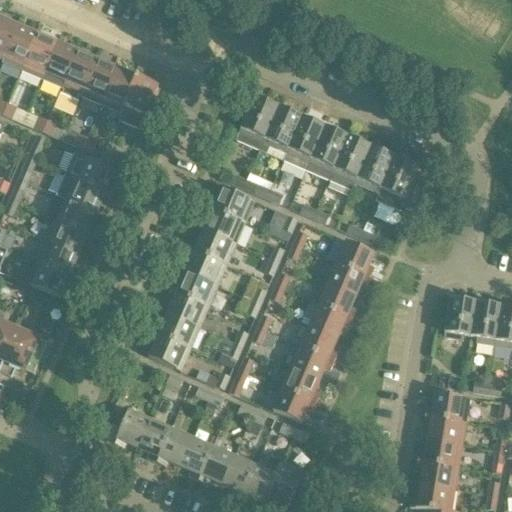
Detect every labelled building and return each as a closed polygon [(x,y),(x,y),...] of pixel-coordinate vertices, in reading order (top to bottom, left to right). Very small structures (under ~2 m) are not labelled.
[(5,58),(18,29),(0,20),(0,61),(3,63),(4,63),(6,59),(5,58)] [(4,63),(3,63),(2,66),(22,74),(38,37),(18,29),(5,58),(6,59),(4,63)] [(57,46),(38,37),(22,74),(42,83),(57,46)] [(57,46),(42,83),(61,92),(77,54),(57,46)] [(97,63),(77,54),(61,92),(62,92),(62,91),(63,92),(61,97),(78,103),(80,99),(81,100),(97,63)] [(117,71),(97,63),(81,100),(101,108),(117,71)] [(117,71),(101,108),(121,117),(122,114),(121,114),(123,109),(124,110),(137,80),(117,71)] [(122,114),(121,117),(118,123),(144,134),(153,115),(147,113),(158,89),(137,80),(124,110),(123,109),(121,114),(122,114)] [(254,99),(239,136),(235,144),(259,154),(278,110),(254,99)] [(16,110),(8,107),(3,119),(11,122),(16,110)] [(278,110),(259,154),(283,164),(302,120),(278,110)] [(42,136),(47,124),(39,120),(34,132),(42,136)] [(324,130),(302,120),(283,164),(306,174),(324,130)] [(56,127),(47,124),(42,136),(51,139),(56,127)] [(324,130),(306,174),(328,184),(347,139),(324,130)] [(82,153),(87,141),(79,137),(74,149),(82,153)] [(347,139),(328,184),(351,194),(356,182),(370,149),(347,139)] [(87,141),(82,153),(90,156),(95,145),(87,141)] [(33,149),(27,161),(36,165),(41,153),(33,149)] [(394,159),(370,149),(356,182),(363,184),(361,189),(378,196),(394,159)] [(102,161),(110,165),(115,153),(107,150),(102,161)] [(115,173),(83,159),(74,156),(65,178),(111,198),(115,189),(109,186),(115,173)] [(378,196),(375,204),(408,218),(425,180),(416,176),(418,170),(394,159),(378,196)] [(36,165),(27,161),(22,174),(30,178),(36,165)] [(236,179),(223,173),(219,182),(232,188),(236,179)] [(111,198),(65,178),(55,199),(64,203),(64,202),(96,216),(102,204),(107,207),(111,198)] [(0,194),(4,197),(9,187),(0,182),(0,194)] [(266,202),(270,194),(257,188),(253,197),(266,202)] [(15,191),(9,203),(18,207),(23,194),(15,191)] [(207,211),(244,227),(254,205),(222,191),(216,204),(210,202),(207,211)] [(282,199),(270,194),(266,202),(278,208),(282,199)] [(64,202),(64,203),(55,223),(93,239),(97,231),(91,228),(96,216),(64,202)] [(18,207),(9,203),(4,216),(12,220),(18,207)] [(312,221),(316,213),(303,207),(299,216),(312,221)] [(244,227),(207,211),(203,220),(208,222),(203,234),(235,248),(244,227)] [(328,218),(316,213),(312,221),(324,227),(328,218)] [(297,223),(288,219),(282,233),(291,237),(297,223)] [(93,239),(55,223),(46,244),(78,258),(84,246),(89,249),(93,239)] [(358,242),(362,234),(350,228),(346,237),(358,242)] [(235,248),(203,234),(198,246),(192,244),(188,253),(226,269),(235,248)] [(375,239),(362,234),(358,242),(371,248),(375,239)] [(293,248),(302,252),(308,239),(299,235),(293,248)] [(78,258),(46,244),(37,265),(75,281),(79,273),(73,270),(78,258)] [(337,267),(370,281),(374,272),(368,270),(374,257),(346,245),(337,267)] [(302,252),(293,248),(287,261),(297,265),(302,252)] [(269,263),(279,267),(285,253),(275,249),(269,263)] [(226,269),(188,253),(185,261),(190,264),(185,276),(217,290),(226,269)] [(279,267),(269,263),(264,276),(273,280),(279,267)] [(75,281),(37,265),(28,287),(60,301),(66,288),(71,290),(75,281)] [(337,267),(328,288),(356,300),(361,288),(366,290),(370,281),(337,267)] [(217,290),(185,276),(180,288),(174,286),(170,294),(208,311),(217,290)] [(274,290),(284,294),(289,281),(280,277),(274,290)] [(356,300),(328,288),(319,309),(352,323),(356,314),(350,312),(356,300)] [(284,294),(274,290),(269,303),(279,307),(284,294)] [(257,291),(252,305),(261,309),(267,295),(257,291)] [(208,311),(170,294),(167,303),(172,306),(167,318),(199,332),(208,311)] [(42,300),(33,297),(28,308),(34,311),(38,309),(42,300)] [(469,340),(475,305),(450,301),(444,340),(463,344),(464,339),(469,340)] [(261,309),(252,305),(246,319),(255,323),(261,309)] [(500,309),(475,305),(469,340),(476,341),(476,346),(494,349),(500,309)] [(319,309),(310,330),(338,342),(343,330),(348,332),(352,323),(319,309)] [(511,310),(500,309),(494,349),(511,351),(511,310)] [(156,327),(152,336),(190,353),(199,332),(167,318),(162,330),(156,327)] [(257,332),(266,336),(272,323),(262,319),(257,332)] [(0,324),(0,371),(17,332),(0,324)] [(310,330),(301,351),(334,365),(338,356),(332,354),(338,342),(310,330)] [(47,345),(17,332),(0,371),(0,375),(11,380),(16,370),(33,377),(47,345)] [(266,336),(257,332),(251,345),(261,349),(266,336)] [(239,333),(233,346),(243,351),(249,337),(239,333)] [(190,353),(152,336),(148,345),(154,348),(148,361),(181,375),(190,353)] [(238,364),(243,351),(233,346),(222,342),(216,355),(238,364)] [(334,365),(301,351),(292,371),(319,383),(325,372),(330,374),(334,365)] [(245,360),(239,373),(248,377),(254,365),(245,360)] [(319,383),(292,371),(283,392),(316,407),(320,398),(314,396),(319,383)] [(243,390),(248,377),(239,373),(234,385),(229,396),(239,400),(243,390)] [(230,380),(221,377),(215,390),(224,394),(230,380)] [(179,392),(183,383),(170,378),(166,386),(179,392)] [(458,393),(460,381),(449,380),(447,391),(458,393)] [(487,388),(473,385),(471,395),(486,398),(487,388)] [(502,390),(487,388),(486,398),(500,401),(502,390)] [(207,405),(211,397),(198,391),(195,400),(207,405)] [(316,407),(283,392),(273,414),(301,426),(307,413),(312,416),(316,407)] [(211,397),(207,405),(220,410),(224,402),(211,397)] [(425,420),(465,426),(469,402),(434,397),(432,411),(426,410),(425,420)] [(508,423),(511,408),(501,406),(498,421),(508,423)] [(250,422),(254,414),(241,408),(238,417),(250,422)] [(120,411),(113,428),(106,444),(124,452),(126,447),(138,452),(150,424),(120,411)] [(267,419),(254,414),(250,422),(263,428),(267,419)] [(465,426),(425,420),(423,429),(429,430),(427,443),(462,448),(465,426)] [(171,433),(150,424),(138,452),(150,457),(148,462),(157,466),(171,433)] [(292,441),(296,432),(283,427),(279,435),(292,441)] [(308,438),(296,432),(292,441),(305,446),(308,438)] [(192,442),(171,433),(157,466),(165,470),(168,465),(180,470),(192,442)] [(497,440),(495,454),(504,455),(506,442),(497,440)] [(213,451),(192,442),(180,470),(192,475),(189,480),(198,484),(213,451)] [(462,448),(427,443),(425,456),(419,455),(417,464),(458,471),(462,448)] [(234,460),(213,451),(198,484),(207,488),(210,483),(222,488),(234,460)] [(504,455),(495,454),(493,467),(502,469),(504,455)] [(255,469),(234,460),(222,488),(234,493),(232,499),(241,503),(255,469)] [(458,471),(417,464),(416,474),(422,475),(419,488),(454,494),(458,471)] [(280,465),(275,478),(276,478),(266,500),(268,501),(288,510),(298,488),(304,490),(310,477),(280,465)] [(255,469),(241,503),(250,507),(252,501),(265,507),(268,501),(266,500),(276,478),(275,478),(255,469)] [(490,485),(488,499),(497,500),(499,486),(490,485)] [(451,511),(454,494),(419,488),(417,501),(412,500),(410,511),(419,511),(421,511),(422,511),(425,511),(451,511)] [(494,511),(497,500),(488,499),(485,511),(494,511)]
